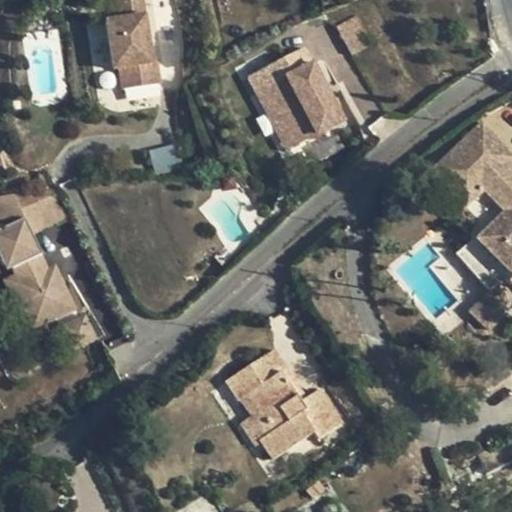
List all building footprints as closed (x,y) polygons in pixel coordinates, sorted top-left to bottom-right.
[(152,63),(142,1),(118,5),(120,21),(106,24),(114,71),(119,70),(122,91),(160,85),(156,63),(152,63)] [(368,44),(354,17),(336,26),(349,53),(368,44)] [(343,122),(312,65),(268,88),(279,109),(283,106),(292,123),(288,126),(299,146),(343,122)] [(285,153),(299,146),(288,126),(292,123),(283,106),(279,109),(268,88),(255,96),(285,153)] [(511,163),(511,154),(483,125),(442,165),(475,199),(495,180),(511,197),(511,206),(484,235),(511,263),(511,168),(509,166),(511,163)] [(475,199),(442,165),(433,174),(466,208),(475,199)] [(32,236),(47,228),(36,205),(60,194),(58,189),(0,198),(0,229),(1,231),(0,231),(0,261),(2,265),(15,269),(20,266),(26,278),(20,280),(11,285),(21,305),(28,302),(35,316),(52,308),(57,318),(76,309),(62,279),(55,283),(48,269),(42,272),(35,259),(42,256),(32,236)] [(36,205),(47,228),(71,216),(60,194),(36,205)] [(511,275),(511,273),(511,263),(484,235),(478,242),(511,275)] [(42,272),(48,269),(42,256),(35,259),(42,272)] [(18,275),(20,280),(26,278),(20,266),(15,269),(18,275)] [(11,285),(20,280),(18,275),(3,282),(6,287),(11,285)] [(16,308),(21,305),(11,285),(6,287),(16,308)] [(511,298),(499,286),(471,314),(487,330),(511,305),(511,298)] [(16,308),(23,322),(35,316),(28,302),(21,305),(16,308)] [(57,318),(52,308),(35,316),(23,322),(28,332),(57,318)] [(276,350),(250,367),(262,385),(282,373),(302,403),(310,398),(276,350)] [(321,392),(310,398),(302,403),(282,373),(262,385),(250,367),(227,382),(239,400),(247,395),(273,436),(262,443),(273,460),(315,433),(320,440),(342,424),(321,392)] [(254,448),(262,443),(273,436),(247,395),(239,400),(250,418),(239,425),(254,448)]
